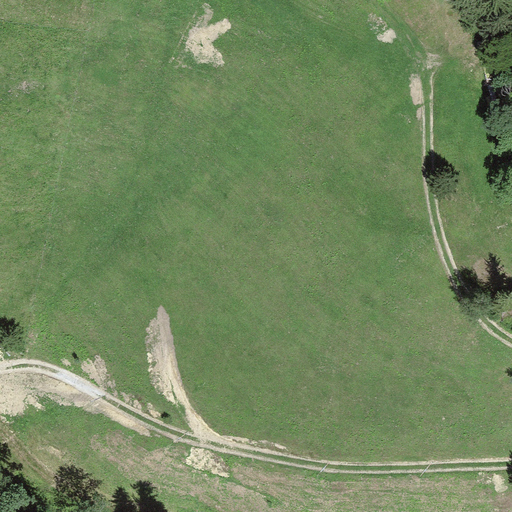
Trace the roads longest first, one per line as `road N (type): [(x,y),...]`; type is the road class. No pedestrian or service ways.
road 1 (track): [(0,369),(35,366),(163,429),(262,455),(362,469),(511,462)]
road 2 (track): [(511,320),(468,299),(456,281),(433,211),(424,69),(371,0)]
